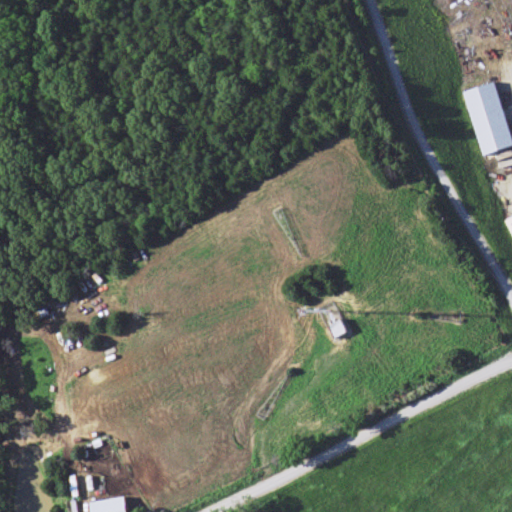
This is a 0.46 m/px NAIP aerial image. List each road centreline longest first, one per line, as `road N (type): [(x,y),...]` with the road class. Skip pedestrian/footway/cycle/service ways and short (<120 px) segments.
road 1 (residential): [(511,306),(409,128),(365,0)]
road 2 (residential): [(511,360),(212,511)]
